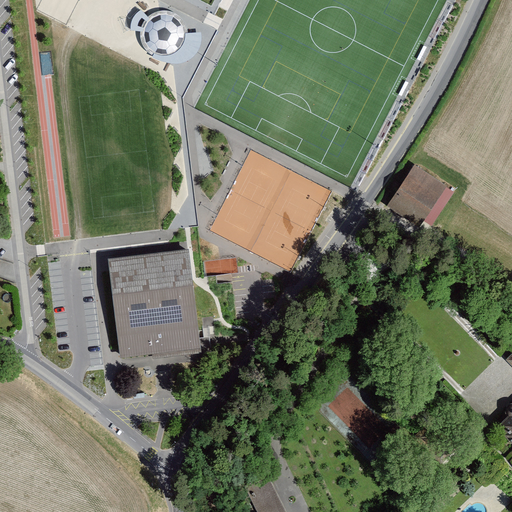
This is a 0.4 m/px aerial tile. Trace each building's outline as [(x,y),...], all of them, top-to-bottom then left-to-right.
[(200,60),(200,32),(182,32),(182,13),(131,13),(131,31),(145,31),(145,54),(159,54),(159,61),(200,60)] [(411,164),(388,206),(431,230),(455,188),(411,164)] [(200,349),(187,248),(108,258),(120,359),(200,349)] [(203,261),(205,274),(238,270),(236,256),(203,261)] [(511,352),(504,360),(511,367),(511,403),(508,404),(506,407),(506,412),(510,416),(497,429),(511,443),(511,352)] [(408,446),(433,470),(458,445),(433,421),(408,446)] [(249,482),(258,511),(284,511),(271,474),(249,482)]
